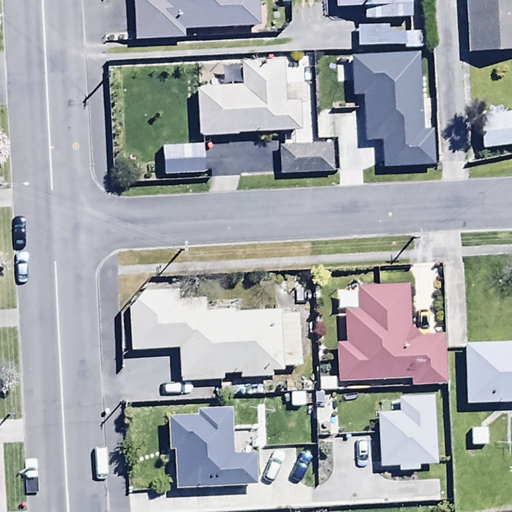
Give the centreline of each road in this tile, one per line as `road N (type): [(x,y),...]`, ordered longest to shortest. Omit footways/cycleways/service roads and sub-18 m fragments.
road 1 (residential): [(511,203),(53,215)]
road 2 (tertiary): [(53,215),(69,511)]
road 3 (tertiary): [(42,0),(53,215)]
